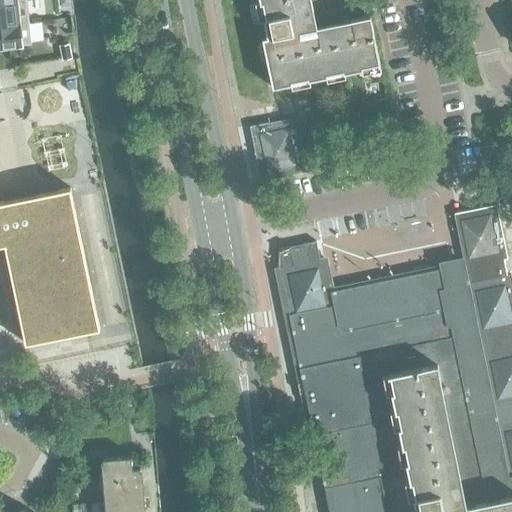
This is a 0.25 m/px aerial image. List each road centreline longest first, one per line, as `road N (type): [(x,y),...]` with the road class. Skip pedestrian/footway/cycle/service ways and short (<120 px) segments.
road 1 (tertiary): [(255,473),(252,351),(234,223)]
road 2 (tertiary): [(201,229),(255,473)]
road 3 (tertiary): [(160,0),(201,229)]
road 4 (tertiary): [(234,223),(187,0)]
road 5 (residential): [(234,223),(430,182)]
